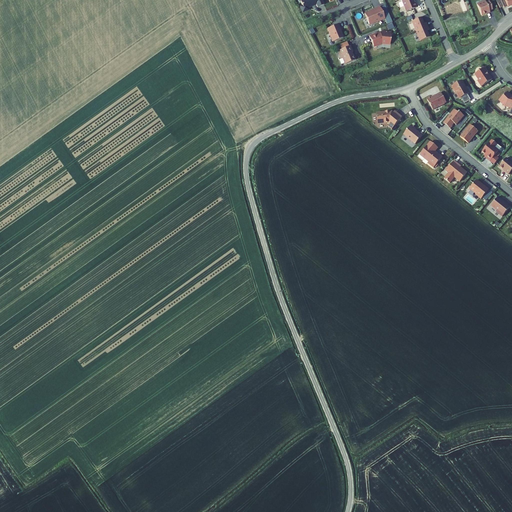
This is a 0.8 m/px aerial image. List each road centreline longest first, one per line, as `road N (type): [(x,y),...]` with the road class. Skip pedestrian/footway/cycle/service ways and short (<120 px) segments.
road 1 (tertiary): [(348,511),(344,453),(285,311),(245,162),(254,142),(331,103),(408,88)]
road 2 (residential): [(408,88),(432,129),(511,192)]
